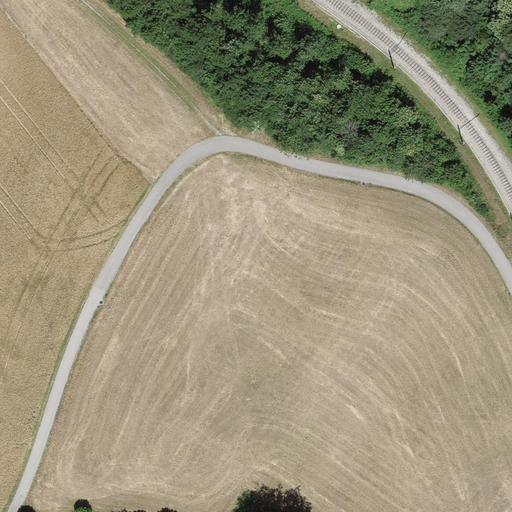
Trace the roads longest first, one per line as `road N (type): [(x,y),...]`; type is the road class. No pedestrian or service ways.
road 1 (track): [(239,143),(192,153),(126,241),(80,329),(12,511)]
road 2 (track): [(511,280),(493,244),(440,197),(239,143)]
road 3 (track): [(97,0),(197,88),(239,143)]
